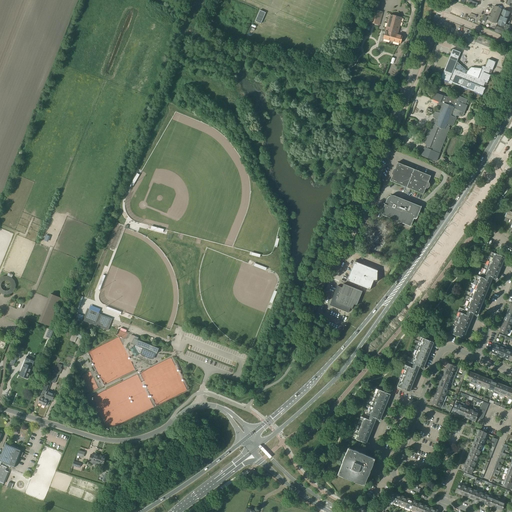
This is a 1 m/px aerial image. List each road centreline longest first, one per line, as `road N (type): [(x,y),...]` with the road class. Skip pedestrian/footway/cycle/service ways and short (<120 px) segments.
road 1 (residential): [(319,319),(441,0)]
road 2 (track): [(255,393),(361,140)]
road 3 (unclassified): [(221,409),(191,407),(163,429),(107,441),(0,408)]
road 4 (secondary): [(259,446),(340,373),(406,277)]
road 5 (residential): [(465,511),(396,483),(392,473),(445,344)]
road 6 (secondary): [(406,277),(250,434)]
road 7 (secondary): [(406,277),(511,109)]
road 8 (secondary): [(244,439),(142,511)]
